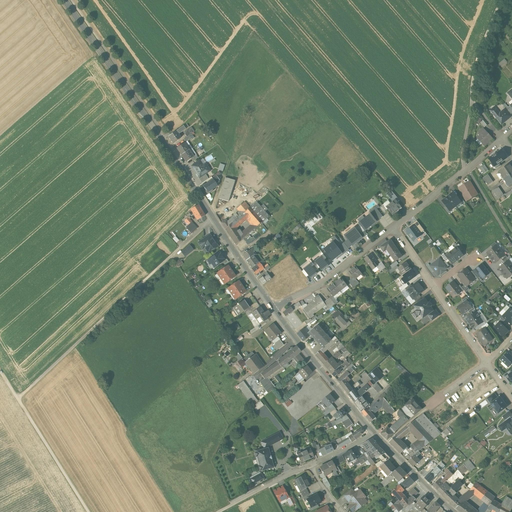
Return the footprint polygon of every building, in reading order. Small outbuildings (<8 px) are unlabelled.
[(511,112),(508,107),(505,104),(503,106),(505,109),(510,115),(511,113),(511,112)] [(510,115),(505,109),(499,113),(494,107),(490,111),(501,124),(511,116),(510,115)] [(183,126),(168,137),(173,143),(181,138),(178,134),(185,129),(183,126)] [(191,127),(183,132),(187,137),(189,136),(194,132),(191,127)] [(492,138),(483,128),(478,132),(481,135),(477,138),(484,145),(489,140),(489,141),(492,138)] [(184,144),(176,148),(181,155),(188,150),(184,144)] [(188,150),(181,155),(186,162),(191,159),(193,157),(188,150)] [(493,157),(489,159),(492,164),(493,163),(495,166),(494,167),(499,163),(506,159),(501,151),(496,155),(496,154),(493,156),(493,157)] [(199,161),(192,166),(199,178),(210,171),(207,165),(204,167),(199,161)] [(511,167),(509,164),(498,172),(504,179),(511,173),(511,167)] [(485,165),(480,168),(483,174),(488,171),(485,165)] [(219,172),(211,177),(213,179),(216,184),(219,182),(220,179),(218,176),(221,174),(219,172)] [(493,182),(488,175),(483,178),(488,185),(493,182)] [(225,178),(218,199),(228,202),(235,181),(225,178)] [(213,179),(203,186),(207,193),(217,186),(216,184),(213,179)] [(460,189),(466,199),(476,194),(470,183),(460,189)] [(264,187),(256,194),(260,198),(267,191),(264,187)] [(499,187),(493,191),(498,198),(504,195),(499,187)] [(399,201),(390,190),(386,194),(392,202),(395,200),(397,203),(399,201)] [(457,198),(453,193),(448,197),(455,207),(461,203),(461,202),(457,198)] [(455,207),(448,197),(442,201),(446,206),(450,211),(455,207)] [(392,202),(390,204),(391,206),(388,208),(393,215),(399,210),(398,208),(400,207),(397,203),(395,200),(392,202)] [(244,202),(237,209),(239,212),(242,215),(244,213),(249,208),(244,202)] [(269,216),(256,202),(250,207),(263,222),(269,216)] [(198,205),(191,210),(193,214),(201,210),(198,205)] [(263,222),(250,207),(249,208),(244,213),(248,218),(253,224),(256,227),(263,222)] [(371,214),(377,222),(383,217),(376,207),(369,212),(371,214)] [(201,210),(193,214),(197,220),(205,216),(201,210)] [(239,212),(227,222),(232,229),(235,228),(235,227),(248,218),(244,213),(242,215),(239,212)] [(377,222),(371,214),(359,224),(360,225),(365,231),(377,222)] [(225,229),(227,233),(232,229),(227,222),(226,220),(221,223),(225,229)] [(417,221),(412,226),(414,225),(420,234),(424,231),(417,221)] [(189,231),(195,226),(192,222),(190,223),(188,225),(186,227),(189,231)] [(253,224),(245,231),(248,235),(256,227),(253,224)] [(365,231),(360,225),(355,229),(362,238),(367,234),(365,231)] [(413,242),(422,235),(420,234),(414,225),(412,226),(409,229),(408,228),(404,231),(413,242)] [(238,231),(235,227),(235,228),(232,229),(227,233),(229,236),(238,231)] [(352,246),(363,238),(362,238),(355,229),(355,228),(345,236),(348,240),(352,246)] [(242,232),(241,233),(239,230),(238,231),(229,236),(236,245),(248,235),(245,231),(243,233),(242,232)] [(252,234),(238,246),(243,252),(257,240),(252,234)] [(210,235),(198,243),(202,249),(206,246),(209,252),(208,252),(208,253),(217,247),(210,235)] [(331,239),(333,242),(343,254),(336,259),(337,260),(349,250),(348,249),(344,243),(341,245),(335,236),(331,239)] [(352,246),(348,240),(344,243),(348,249),(352,246)] [(379,249),(381,248),(380,247),(387,243),(384,240),(376,246),(379,249)] [(343,254),(333,242),(323,250),(333,261),(336,259),(343,254)] [(387,243),(380,247),(381,248),(383,252),(387,250),(386,249),(392,246),(389,242),(387,243)] [(392,246),(386,249),(387,250),(391,255),(398,251),(393,245),(392,246)] [(492,248),(486,253),(487,255),(490,259),(500,251),(496,245),(492,248)] [(194,250),(190,246),(182,252),(186,257),(194,250)] [(451,252),(458,260),(463,256),(460,252),(457,247),(451,252)] [(250,250),(242,255),(246,261),(253,256),(254,255),(252,252),(254,251),(252,249),(252,248),(250,250)] [(398,251),(391,255),(395,262),(402,257),(398,251)] [(500,251),(490,259),(493,263),(493,262),(495,264),(501,259),(505,256),(500,251)] [(458,260),(451,252),(445,256),(449,261),(452,265),(458,260)] [(224,261),(224,260),(223,259),(223,258),(220,255),(219,253),(208,261),(209,265),(212,263),(215,267),(220,264),(224,261)] [(371,254),(364,259),(370,266),(373,270),(376,267),(377,267),(376,266),(374,263),(376,261),(371,254)] [(445,256),(443,254),(441,256),(445,261),(447,263),(449,261),(445,256)] [(246,261),(251,269),(256,265),(258,263),(253,256),(246,261)] [(322,257),(315,262),(319,268),(322,271),(329,266),(324,260),(322,257)] [(443,263),(439,259),(435,262),(436,264),(431,268),(434,271),(438,276),(447,269),(446,268),(443,263)] [(262,260),(258,263),(256,265),(261,271),(264,269),(263,268),(263,267),(265,265),(262,260)] [(505,264),(498,268),(500,270),(499,270),(502,274),(511,266),(511,265),(508,261),(505,264)] [(377,267),(376,267),(380,272),(385,268),(382,262),(376,266),(377,267)] [(398,268),(403,275),(411,270),(406,263),(398,268)] [(482,264),(475,270),(480,276),(483,279),(489,274),(482,264)] [(261,271),(256,265),(251,269),(257,277),(260,274),(261,273),(260,272),(261,271)] [(317,274),(312,267),(310,265),(303,269),(304,270),(308,276),(311,279),(317,274)] [(398,268),(396,265),(392,268),(388,271),(390,274),(398,268)] [(228,266),(217,274),(221,279),(231,271),(228,266)] [(511,266),(502,274),(505,278),(506,278),(507,279),(511,275),(511,266)] [(356,267),(349,272),(354,278),(355,279),(361,274),(356,267)] [(469,273),(466,269),(458,276),(461,279),(460,281),(462,283),(463,283),(465,285),(466,286),(472,282),(470,281),(473,279),(474,280),(475,280),(469,273)] [(411,270),(403,275),(398,279),(403,286),(406,283),(416,277),(411,270)] [(478,278),(480,276),(475,270),(472,272),(477,278),(478,278)] [(231,271),(221,279),(224,284),(235,277),(231,271)] [(266,277),(264,274),(262,276),(262,277),(259,280),(263,285),(271,279),(269,276),(268,275),(266,277)] [(347,285),(341,279),(335,284),(340,290),(347,285)] [(238,282),(228,289),(231,294),(242,287),(238,282)] [(453,282),(446,288),(454,298),(456,296),(456,297),(458,297),(459,296),(459,294),(461,292),(457,287),(453,282)] [(408,286),(406,283),(403,286),(399,288),(401,292),(405,289),(408,286)] [(417,283),(414,285),(414,286),(412,287),(407,291),(408,291),(409,292),(408,293),(410,295),(422,286),(420,284),(419,285),(417,283)] [(335,284),(327,290),(332,296),(333,297),(334,297),(341,291),(340,290),(335,284)] [(422,286),(410,295),(411,297),(413,296),(414,298),(413,299),(419,295),(418,295),(420,293),(424,291),(422,289),(423,288),(422,286)] [(242,287),(231,294),(235,299),(246,292),(242,287)] [(333,297),(332,296),(330,298),(335,305),(338,303),(334,297),(333,297)] [(319,297),(303,309),(310,319),(314,316),(313,314),(325,305),(324,303),(319,297)] [(427,304),(424,299),(415,306),(418,311),(416,312),(419,315),(420,314),(423,318),(427,315),(433,311),(430,308),(432,307),(429,303),(427,304)] [(244,300),(237,305),(237,304),(236,305),(232,308),(238,315),(249,307),(244,300)] [(334,306),(328,300),(324,303),(325,305),(329,310),(334,306)] [(463,303),(458,307),(463,315),(467,311),(472,308),(471,308),(467,301),(463,303)] [(297,304),(288,309),(282,313),(285,317),(299,307),(297,304)] [(256,310),(252,313),(256,319),(264,313),(260,307),(256,310)] [(338,310),(331,316),(334,320),(337,318),(342,314),(338,310)] [(433,311),(427,315),(432,321),(439,316),(435,310),(433,311)] [(256,319),(255,319),(259,324),(259,325),(264,321),(268,319),(266,317),(270,315),(267,311),(264,313),(256,319)] [(468,318),(466,320),(469,324),(480,317),(477,312),(473,315),(468,318)] [(511,324),(511,318),(506,312),(502,316),(506,320),(511,325),(511,324)] [(349,321),(342,314),(337,318),(345,325),(349,321)] [(480,317),(470,324),(473,329),(475,328),(481,324),(483,322),(480,317)] [(503,322),(500,319),(498,321),(499,322),(505,327),(507,325),(503,322)] [(259,324),(254,328),(256,330),(266,324),(264,321),(259,325),(259,324)] [(316,326),(312,321),(307,325),(311,330),(316,326)] [(505,327),(499,322),(494,328),(498,331),(497,332),(499,333),(498,333),(502,337),(508,331),(505,327)] [(281,333),(273,323),(264,331),(266,330),(270,335),(268,337),(272,341),(281,333)] [(324,331),(319,325),(307,334),(309,336),(310,336),(311,335),(315,339),(324,331)] [(492,340),(484,329),(477,334),(484,345),(492,340)] [(306,333),(305,333),(302,330),(298,334),(303,341),(309,336),(307,334),(306,333)] [(324,331),(315,339),(323,348),(333,340),(324,331)] [(323,348),(321,351),(323,354),(338,340),(335,337),(333,340),(323,348)] [(279,340),(272,345),(276,351),(283,345),(279,340)] [(296,346),(283,357),(282,356),(278,358),(280,360),(277,362),(281,367),(282,366),(287,362),(293,358),(295,357),(298,353),(301,352),(296,346)] [(323,354),(321,351),(316,355),(324,365),(329,360),(323,354)] [(252,352),(248,355),(247,353),(245,355),(246,356),(243,359),(246,364),(254,374),(263,367),(252,352)] [(298,353),(295,357),(300,363),(304,360),(298,353)] [(511,357),(507,353),(501,360),(508,367),(511,363),(511,357)] [(241,368),(246,364),(243,359),(239,354),(235,357),(237,360),(237,362),(241,368)] [(329,360),(324,365),(327,368),(334,361),(333,360),(335,359),(336,358),(334,355),(329,360)] [(277,362),(260,374),(264,379),(267,377),(281,367),(277,362)] [(336,364),(329,370),(332,374),(339,367),(341,366),(342,365),(340,362),(337,365),(336,364)] [(306,366),(298,372),(304,379),(312,373),(306,366)] [(339,367),(332,374),(335,378),(341,372),(340,371),(343,368),(341,366),(339,367)] [(376,368),(368,375),(372,380),(370,382),(373,386),(376,384),(384,377),(376,368)] [(347,371),(337,380),(340,384),(347,377),(350,374),(348,372),(347,371)] [(347,377),(351,380),(355,376),(357,373),(354,371),(351,373),(350,374),(347,377)] [(302,380),(304,379),(298,372),(293,376),(298,382),(295,384),(296,385),(302,380)] [(264,379),(259,382),(268,393),(275,388),(267,377),(264,379)] [(347,377),(340,384),(346,392),(351,388),(347,383),(351,380),(347,377)] [(243,381),(237,385),(252,406),(258,402),(243,381)] [(353,391),(348,395),(354,403),(361,397),(362,396),(368,391),(370,388),(371,389),(373,386),(370,382),(357,393),(355,390),(360,385),(357,382),(351,388),(353,391)] [(370,388),(368,391),(373,398),(382,390),(376,384),(373,386),(371,389),(370,388)] [(384,393),(378,398),(381,401),(384,399),(384,398),(386,396),(384,393)] [(487,399),(491,404),(498,399),(494,393),(487,399)] [(329,394),(322,400),(328,407),(335,401),(329,394)] [(362,396),(361,397),(354,403),(362,412),(367,408),(369,406),(362,396)] [(491,404),(498,414),(507,407),(500,397),(498,399),(491,404)] [(375,400),(370,405),(371,407),(377,402),(378,403),(381,401),(378,398),(375,400)] [(395,411),(384,399),(381,401),(378,403),(381,407),(385,411),(389,416),(395,411)] [(421,410),(412,400),(406,406),(414,415),(421,410)] [(485,401),(474,407),(477,411),(488,405),(485,401)] [(377,402),(371,407),(372,408),(369,411),(371,413),(373,415),(381,407),(378,403),(377,402)] [(367,408),(362,412),(366,417),(371,413),(369,411),(372,408),(371,407),(370,405),(369,406),(367,408)] [(400,410),(391,419),(393,421),(394,420),(397,423),(394,426),(398,430),(405,423),(414,415),(406,406),(400,410)] [(334,410),(331,407),(323,413),(325,416),(334,410)] [(342,408),(336,413),(333,415),(336,418),(337,417),(338,418),(339,417),(340,417),(341,419),(346,415),(347,414),(342,408)] [(389,417),(391,419),(400,410),(398,408),(395,411),(389,416),(389,417)] [(373,415),(368,420),(374,426),(377,423),(376,421),(378,419),(381,423),(389,417),(389,416),(385,411),(376,418),(373,415)] [(511,415),(509,411),(502,416),(505,421),(510,418),(511,416),(511,415)] [(433,425),(423,414),(415,420),(433,440),(441,434),(441,433),(437,429),(433,425)] [(505,421),(499,426),(500,426),(499,426),(499,428),(500,429),(501,430),(502,429),(502,430),(506,427),(508,430),(507,430),(511,435),(511,434),(511,421),(511,422),(511,421),(511,420),(510,418),(505,421)] [(349,419),(342,422),(346,429),(352,424),(349,419)] [(433,440),(415,420),(407,426),(411,430),(420,440),(425,446),(426,446),(433,440)] [(390,430),(387,428),(381,434),(387,440),(398,430),(394,426),(394,425),(391,428),(390,430)] [(407,426),(395,436),(398,439),(400,437),(401,438),(411,430),(407,426)] [(494,426),(483,434),(485,436),(495,429),(494,426)] [(362,429),(352,435),(356,440),(361,434),(363,430),(362,429)] [(447,429),(441,433),(441,434),(445,437),(450,433),(447,429)] [(279,433),(261,442),(264,448),(265,448),(265,449),(267,449),(267,447),(282,439),(279,433)] [(352,434),(345,437),(346,439),(349,438),(351,442),(354,441),(356,440),(352,435),(352,434)] [(398,439),(395,436),(389,442),(400,453),(407,447),(401,442),(402,441),(400,439),(399,440),(398,439)] [(346,439),(340,443),(337,445),(339,448),(351,442),(349,438),(346,439)] [(378,445),(372,439),(367,442),(371,448),(372,449),(378,445)] [(465,447),(469,449),(475,441),(472,439),(465,447)] [(420,440),(411,447),(416,454),(418,452),(421,450),(425,446),(420,440)] [(317,450),(318,451),(319,453),(320,452),(322,456),(334,450),(333,447),(331,445),(317,450)] [(372,449),(369,451),(372,454),(373,453),(381,448),(378,445),(372,449)] [(409,449),(408,449),(407,447),(400,453),(408,461),(416,454),(411,447),(409,449)] [(386,454),(381,448),(373,453),(376,456),(379,460),(386,454)] [(265,449),(257,452),(258,452),(259,455),(258,456),(261,466),(262,466),(263,470),(262,470),(273,467),(271,463),(272,463),(269,453),(267,449),(265,449)] [(310,449),(301,453),(300,452),(297,453),(301,462),(313,457),(312,454),(313,454),(312,451),(311,451),(310,449)] [(352,450),(344,454),(346,459),(350,457),(352,462),(357,459),(352,450)] [(423,452),(421,450),(418,452),(416,454),(408,461),(413,467),(421,459),(418,456),(423,452)] [(364,455),(357,459),(358,461),(359,463),(363,460),(366,458),(369,456),(372,454),(369,451),(368,452),(364,455)] [(386,454),(379,460),(381,461),(383,464),(387,461),(390,458),(386,454)] [(342,456),(335,459),(337,464),(344,461),(342,456)] [(371,464),(366,458),(363,460),(365,462),(368,466),(371,464)] [(356,469),(365,462),(363,460),(359,463),(354,466),(356,469)] [(475,468),(468,460),(466,463),(472,470),(475,468)] [(331,461),(327,464),(330,471),(333,469),(336,468),(331,461)] [(395,471),(387,461),(383,464),(379,468),(382,471),(383,470),(388,476),(390,475),(392,474),(395,471)] [(472,470),(466,463),(464,464),(467,469),(470,472),(472,470)] [(327,464),(326,464),(320,468),(322,472),(322,473),(322,474),(323,474),(324,477),(325,476),(331,473),(330,471),(327,464)] [(467,469),(464,464),(453,475),(449,479),(448,479),(452,483),(453,482),(455,484),(458,481),(458,480),(460,482),(464,477),(462,474),(467,469)] [(407,475),(400,467),(395,471),(392,474),(399,481),(403,478),(407,475)] [(437,467),(431,475),(434,478),(441,471),(437,467)] [(453,475),(447,469),(444,473),(449,479),(453,475)] [(330,486),(325,476),(324,477),(323,474),(322,474),(322,473),(319,475),(320,478),(323,483),(327,488),(330,486)] [(429,473),(425,479),(429,483),(434,478),(431,475),(429,473)] [(260,474),(251,479),(253,483),(263,478),(260,474)] [(304,475),(294,480),(296,485),(298,484),(302,491),(306,489),(307,488),(307,487),(310,486),(306,480),(306,479),(304,475)] [(388,476),(381,483),(384,487),(390,481),(393,478),(390,475),(388,476)] [(414,482),(409,477),(406,480),(400,486),(402,488),(405,485),(406,486),(408,484),(410,486),(414,482)] [(443,484),(439,480),(432,486),(437,490),(443,484)] [(455,484),(451,488),(456,493),(457,493),(459,490),(457,489),(462,484),(460,482),(458,480),(458,481),(455,484)] [(450,488),(445,483),(444,484),(443,484),(437,490),(442,496),(446,492),(452,498),(456,493),(451,488),(450,488)] [(479,490),(474,486),(470,490),(474,494),(475,495),(479,490)] [(282,487),(274,492),(279,501),(288,497),(282,487)] [(401,492),(397,488),(393,492),(399,500),(401,502),(401,501),(405,498),(404,496),(401,492)] [(302,491),(300,492),(303,497),(309,494),(306,489),(302,491)] [(352,489),(344,495),(348,500),(355,494),(352,489)] [(413,489),(409,493),(412,497),(413,496),(414,497),(418,493),(413,489)] [(458,500),(456,502),(459,506),(460,506),(463,503),(474,494),(470,490),(470,491),(458,500)] [(485,494),(479,490),(475,495),(481,499),(485,494)] [(355,494),(348,500),(352,504),(349,507),(352,511),(356,510),(357,510),(364,504),(361,500),(365,497),(360,491),(355,494)] [(485,502),(489,506),(493,501),(495,498),(487,491),(485,494),(481,499),(485,502)] [(452,498),(446,492),(442,496),(456,508),(459,506),(456,502),(458,500),(456,497),(458,495),(457,493),(456,493),(452,498)] [(317,495),(307,500),(311,507),(311,508),(317,504),(321,503),(317,495)] [(416,504),(415,506),(421,511),(431,502),(424,496),(416,504)] [(295,503),(292,497),(287,500),(290,506),(295,503)] [(408,501),(405,498),(401,501),(407,507),(413,502),(415,499),(412,497),(408,501)] [(511,506),(511,500),(507,497),(502,506),(510,510),(511,506)] [(502,506),(493,501),(489,506),(488,508),(493,511),(509,511),(510,510),(502,506)] [(407,507),(407,508),(402,511),(403,511),(408,511),(415,506),(416,504),(413,502),(407,507)] [(435,503),(428,511),(434,511),(439,506),(435,503)] [(466,506),(463,503),(460,506),(459,506),(456,508),(460,511),(471,511),(473,511),(471,510),(466,506)]
